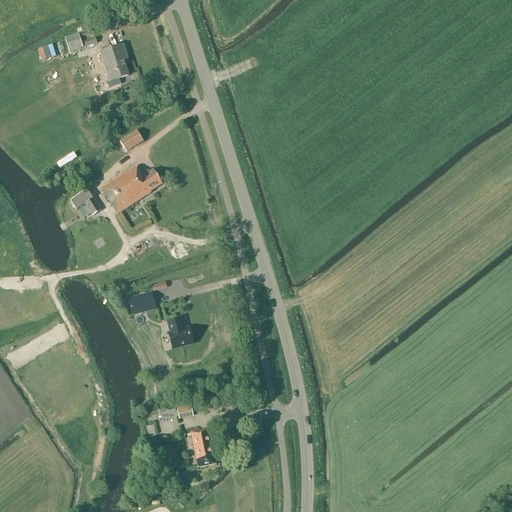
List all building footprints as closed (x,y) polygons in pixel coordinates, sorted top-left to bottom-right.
[(94,37),(92,30),(78,35),(80,42),(94,37)] [(80,42),(78,35),(65,39),(70,53),(83,48),(80,42)] [(94,37),(80,42),(83,48),(96,44),(94,37)] [(117,80),(128,77),(123,61),(127,60),(122,46),(99,54),(108,83),(106,83),(108,88),(119,84),(117,80)] [(143,142),(136,131),(119,142),(126,153),(143,142)] [(142,178),(136,167),(101,190),(117,215),(151,193),(150,192),(162,185),(153,171),(142,178)] [(93,199),(87,190),(70,201),(76,210),(93,199)] [(93,199),(85,205),(92,216),(101,211),(93,199)] [(166,281),(152,285),(154,292),(168,287),(166,281)] [(128,300),(132,316),(155,310),(151,294),(128,300)] [(172,350),(194,344),(189,329),(183,330),(182,327),(183,327),(181,320),(167,323),(170,334),(168,334),(172,350)] [(193,417),(192,415),(191,405),(177,408),(179,420),(193,417)] [(156,422),(147,423),(148,436),(157,435),(156,422)] [(191,433),(198,468),(216,465),(209,429),(191,433)]
